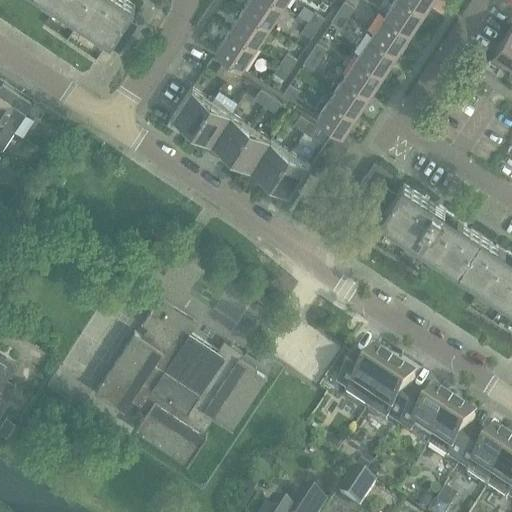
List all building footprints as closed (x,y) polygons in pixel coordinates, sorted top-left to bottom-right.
[(135,5),(127,0),(46,0),(56,6),(109,41),(106,44),(119,53),(137,25),(127,18),(135,5)] [(271,25),(285,5),(286,3),(280,0),(248,0),(243,7),(271,25)] [(348,18),(355,7),(345,0),(338,11),(348,18)] [(413,31),(427,9),(412,0),(394,0),(386,13),(413,31)] [(412,0),(427,9),(432,0),(412,0)] [(257,46),(271,25),(243,7),(230,28),(257,46)] [(319,27),(325,18),(315,11),(308,20),(319,27)] [(342,27),(348,18),(338,11),(331,20),(342,27)] [(399,51),(413,31),(386,13),(372,34),(399,51)] [(299,14),(296,20),(305,25),(308,20),(299,14)] [(312,38),(319,27),(308,20),(301,31),(312,38)] [(511,64),(511,25),(504,38),(490,61),(496,65),(501,58),(511,64)] [(243,67),(257,46),(230,28),(215,50),(243,67)] [(386,71),(399,51),(372,34),(359,53),(386,71)] [(321,59),(327,49),(317,42),(311,52),(321,59)] [(291,69),(298,59),(287,52),(280,62),(291,69)] [(314,69),(321,59),(311,52),(304,62),(314,69)] [(372,92),(386,71),(359,53),(345,74),(372,92)] [(284,79),(291,69),(280,62),(274,72),(284,79)] [(225,80),(232,69),(222,63),(215,74),(225,80)] [(235,87),(242,76),(232,69),(225,80),(235,87)] [(359,113),(372,92),(345,74),(331,96),(359,113)] [(271,95),(252,82),(245,93),(265,106),(271,95)] [(26,109),(31,101),(1,83),(0,84),(0,122),(13,131),(27,110),(26,109)] [(293,101),(300,90),(290,83),(283,94),(293,101)] [(192,129),(212,100),(191,86),(172,116),(167,124),(179,131),(184,123),(192,129)] [(274,112),(281,102),(271,95),(265,106),(274,112)] [(345,134),(358,113),(359,113),(331,96),(318,116),(345,134)] [(207,150),(232,113),(212,100),(192,129),(201,135),(196,143),(207,150)] [(232,155),(252,126),(232,113),(207,150),(218,157),(223,149),(232,155)] [(304,131),(311,121),(300,114),(293,124),(304,131)] [(314,138),(321,128),(311,121),(304,131),(314,138)] [(13,131),(0,122),(0,146),(1,148),(13,131)] [(247,176),(272,139),(252,126),(232,155),(240,160),(235,168),(247,176)] [(349,146),(331,134),(323,145),(342,157),(349,146)] [(271,181),(291,151),(272,139),(247,176),(257,183),(262,175),(271,181)] [(342,157),(323,145),(317,155),(335,167),(342,157)] [(286,202),(309,166),(311,164),(291,151),(271,181),(279,186),(274,194),(286,202)] [(335,167),(317,155),(311,164),(309,166),(328,178),(335,167)] [(393,175),(374,162),(366,173),(386,186),(393,175)] [(386,186),(366,173),(360,183),(379,196),(386,186)] [(379,196),(360,183),(352,195),(372,207),(379,196)] [(511,253),(503,248),(403,183),(379,220),(511,307),(511,253)] [(232,426),(266,375),(267,376),(268,374),(240,357),(243,352),(231,344),(224,354),(190,332),(197,322),(160,297),(143,323),(154,330),(148,339),(135,330),(134,332),(135,332),(97,389),(96,389),(96,390),(125,409),(131,399),(147,409),(135,428),(136,429),(137,428),(188,461),(187,462),(188,463),(207,434),(203,431),(214,415),(233,427),(233,426),(232,426)] [(357,355),(338,384),(350,392),(348,396),(366,408),(395,366),(375,352),(369,360),(358,353),(357,355)] [(0,407),(15,384),(5,377),(14,364),(0,354),(0,407)] [(395,366),(366,408),(385,421),(387,417),(399,424),(420,393),(409,386),(415,379),(395,366)] [(420,393),(399,424),(410,432),(413,427),(432,440),(455,405),(435,392),(430,400),(420,393)] [(455,405),(432,440),(450,452),(447,457),(459,464),(480,433),(470,426),(475,418),(455,405)] [(302,431),(293,446),(305,453),(314,439),(302,431)] [(480,433),(459,464),(470,472),(468,475),(486,488),(511,448),(511,443),(495,432),(490,439),(480,433)] [(335,434),(327,446),(336,451),(343,440),(335,434)] [(511,448),(486,488),(505,500),(507,496),(511,499),(511,448)] [(254,471),(266,480),(276,465),(265,456),(254,471)] [(365,456),(357,467),(366,472),(373,461),(365,456)] [(373,465),(368,473),(376,478),(379,474),(377,468),(373,465)] [(359,506),(375,483),(355,469),(339,493),(359,506)] [(250,497),(260,482),(248,473),(237,488),(250,497)] [(318,511),(325,503),(303,489),(291,507),(285,508),(273,500),(265,511),(318,511)] [(419,498),(419,503),(422,507),(426,507),(430,504),(431,499),(428,495),(423,495),(419,498)] [(436,502),(429,511),(443,511),(443,506),(436,502)]
